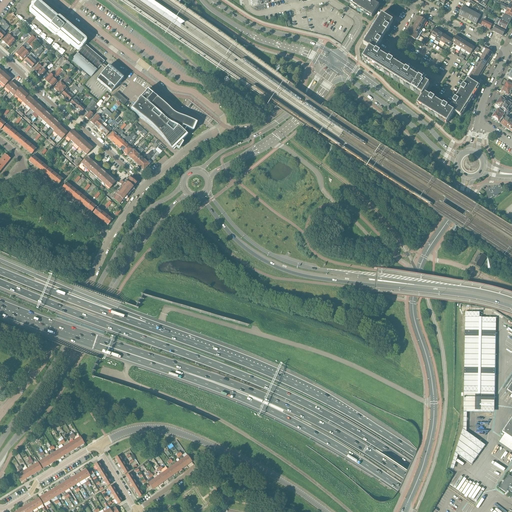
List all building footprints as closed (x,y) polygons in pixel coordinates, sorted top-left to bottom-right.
[(362,0),(357,7),(368,14),(372,17),(379,5),(373,2),(373,1),(371,0),(362,0)] [(29,10),(29,11),(29,12),(30,13),(45,25),(44,26),(55,35),(58,35),(62,38),(76,50),(77,50),(78,50),(79,50),(80,50),(82,48),(86,43),(86,42),(86,41),(86,40),(85,39),(60,17),(58,18),(39,2),(38,2),(37,1),(36,2),(35,2),(34,3),(33,4),(32,4),(31,4),(31,5),(31,6),(31,7),(30,8),(29,9),(29,10)] [(500,5),(511,11),(511,3),(510,3),(509,7),(501,3),(500,5)] [(511,11),(500,5),(499,7),(506,11),(505,14),(511,18),(511,11)] [(463,7),(459,16),(463,18),(468,9),(463,7)] [(468,9),(463,18),(467,20),(472,11),(468,9)] [(472,11),(467,20),(472,22),(476,13),(472,11)] [(476,13),(472,22),(476,25),(481,16),(476,13)] [(387,32),(390,28),(389,28),(393,21),(382,14),(373,29),(384,36),(387,32)] [(501,20),(509,24),(511,19),(504,15),(501,20)] [(416,21),(424,26),(427,21),(419,16),(416,21)] [(506,30),(509,24),(501,20),(499,19),(498,22),(497,22),(496,25),(506,30)] [(490,30),(492,27),(493,24),(485,20),(484,20),(481,25),(490,30)] [(424,26),(416,21),(413,26),(421,31),(424,26)] [(492,32),(503,37),(506,31),(496,26),(493,24),(492,27),(494,28),(492,32)] [(4,33),(10,27),(7,25),(0,33),(0,39),(1,40),(6,34),(4,33)] [(421,31),(413,26),(410,31),(418,36),(421,31)] [(38,36),(29,28),(25,32),(31,37),(26,43),(26,42),(22,47),(15,54),(19,57),(37,38),(38,36)] [(436,28),(431,36),(436,38),(440,31),(436,28)] [(10,36),(8,34),(2,41),(6,45),(18,31),(19,31),(17,29),(15,32),(14,31),(10,36)] [(364,44),(370,48),(375,51),(379,45),(382,41),(381,41),(384,36),(373,29),(364,44)] [(20,32),(18,31),(6,45),(9,48),(15,41),(13,39),(20,32)] [(407,35),(415,40),(418,36),(410,31),(407,35)] [(440,31),(436,38),(435,40),(439,43),(440,41),(445,34),(440,31)] [(445,34),(440,41),(445,44),(450,37),(445,34)] [(452,43),(455,45),(453,47),(455,48),(457,46),(456,46),(461,38),(456,35),(454,39),(452,43)] [(452,43),(454,39),(450,37),(445,44),(449,47),(452,43)] [(461,49),(466,41),(461,38),(456,46),(457,46),(461,49)] [(40,43),(39,42),(35,39),(19,57),(23,60),(29,53),(27,52),(31,47),(32,49),(36,44),(38,45),(40,43)] [(466,52),(471,44),(466,41),(461,49),(466,52)] [(470,54),(475,47),(471,44),(466,52),(470,54)] [(28,65),(38,53),(42,49),(43,48),(40,45),(37,48),(38,49),(33,55),(31,53),(24,62),(28,65)] [(82,48),(71,61),(91,77),(102,65),(82,48)] [(378,68),(385,57),(380,54),(381,54),(377,52),(376,52),(375,51),(370,48),(363,59),(378,68)] [(38,53),(28,65),(31,68),(36,63),(34,61),(43,51),(42,49),(38,53)] [(483,54),(491,59),(494,54),(486,49),(483,54)] [(491,59),(483,54),(480,59),(488,64),(491,59)] [(393,78),(400,66),(393,62),(394,62),(390,60),(389,60),(385,57),(378,68),(393,78)] [(488,64),(480,59),(477,63),(485,68),(488,64)] [(37,74),(49,61),(47,60),(44,63),(41,67),(39,65),(34,70),(37,74)] [(47,69),(46,67),(47,65),(48,66),(50,63),(49,61),(37,74),(41,77),(46,71),(46,72),(47,70),(47,69)] [(485,68),(477,63),(474,68),(482,73),(485,68)] [(109,66),(97,80),(111,92),(124,78),(123,78),(109,66)] [(410,73),(406,70),(400,66),(393,78),(408,87),(415,76),(410,73)] [(52,75),(50,73),(44,80),(48,84),(61,69),(60,68),(52,75)] [(482,73),(474,68),(471,73),(479,77),(482,73)] [(61,69),(48,84),(52,87),(57,82),(55,80),(61,73),(63,71),(61,69)] [(468,77),(476,82),(479,77),(471,73),(468,77)] [(7,76),(0,83),(5,86),(11,80),(7,76)] [(57,91),(68,79),(70,77),(68,76),(61,83),(60,82),(53,89),(57,91)] [(423,81),(419,78),(415,76),(408,87),(422,96),(425,93),(430,85),(423,81)] [(68,79),(57,91),(60,94),(66,88),(65,86),(68,83),(70,85),(72,82),(68,79)] [(464,85),(463,85),(461,89),(458,94),(470,101),(479,86),(468,79),(464,85)] [(9,92),(15,85),(11,81),(5,88),(9,92)] [(15,85),(9,92),(13,96),(20,88),(19,89),(15,85)] [(65,99),(76,86),(74,85),(70,89),(68,92),(66,90),(61,95),(65,99)] [(84,88),(81,86),(79,89),(76,86),(65,99),(68,102),(73,97),(73,96),(77,92),(78,91),(80,93),(84,89),(84,88)] [(511,91),(504,87),(501,92),(509,96),(511,93),(511,94),(511,91)] [(20,88),(13,96),(14,95),(18,98),(24,92),(20,88)] [(183,143),(182,142),(181,142),(188,135),(187,133),(188,132),(188,131),(189,130),(192,131),(196,123),(192,121),(190,120),(187,119),(187,118),(183,117),(183,116),(181,115),(180,116),(180,117),(176,115),(175,114),(176,113),(174,112),(172,110),(170,108),(169,107),(165,104),(162,101),(159,99),(159,100),(147,90),(130,110),(136,115),(138,116),(144,121),(147,124),(150,126),(153,128),(156,131),(159,134),(162,137),(164,140),(168,145),(171,147),(174,150),(176,148),(179,150),(183,143)] [(24,92),(18,98),(22,102),(28,95),(24,92)] [(127,101),(117,92),(114,96),(124,105),(127,101)] [(422,96),(417,104),(432,114),(439,102),(435,100),(435,99),(431,97),(425,93),(422,96)] [(454,112),(460,116),(470,101),(458,94),(456,98),(455,98),(453,102),(449,109),(454,112)] [(28,95),(22,102),(26,106),(32,99),(28,95)] [(77,107),(79,109),(82,112),(85,109),(80,105),(82,102),(79,100),(79,99),(76,96),(70,103),(76,109),(77,107)] [(511,101),(503,96),(502,98),(501,97),(496,105),(501,108),(508,114),(511,108),(511,101)] [(32,99),(26,106),(30,109),(36,103),(32,99)] [(93,101),(85,110),(88,113),(95,105),(96,104),(93,101)] [(447,123),(454,112),(449,109),(448,108),(448,107),(444,105),(439,102),(432,114),(447,123)] [(36,103),(30,109),(34,113),(40,106),(36,103)] [(87,115),(85,117),(88,120),(93,115),(92,114),(91,113),(94,110),(94,111),(98,107),(95,105),(88,113),(87,115)] [(40,106),(34,113),(38,117),(44,110),(40,106)] [(501,108),(499,110),(498,109),(492,118),(499,123),(501,121),(503,122),(506,117),(508,114),(501,108)] [(103,115),(103,116),(105,113),(109,117),(111,114),(106,109),(103,112),(99,117),(96,115),(96,114),(90,122),(94,125),(103,115)] [(44,110),(38,117),(42,120),(48,114),(44,110)] [(114,121),(118,116),(114,112),(110,117),(114,120),(114,121)] [(48,114),(42,120),(46,124),(52,117),(48,114)] [(98,129),(104,123),(102,121),(103,119),(105,117),(103,116),(103,115),(94,125),(98,129)] [(52,117),(46,124),(50,128),(56,121),(52,117)] [(506,117),(503,122),(501,125),(505,128),(511,120),(506,117)] [(111,123),(113,121),(112,121),(111,119),(106,125),(104,123),(98,129),(102,133),(111,123)] [(56,121),(50,128),(54,131),(53,132),(60,124),(56,121)] [(7,122),(4,126),(11,132),(14,128),(7,122)] [(106,136),(112,130),(110,129),(114,125),(111,123),(102,133),(106,136)] [(60,124),(53,132),(57,136),(63,129),(60,126),(60,125),(60,124)] [(126,126),(124,124),(120,129),(118,130),(116,129),(113,132),(113,131),(107,138),(111,141),(122,130),(126,126)] [(4,126),(0,129),(7,136),(11,132),(4,126)] [(63,129),(57,136),(61,140),(68,133),(63,129)] [(72,130),(66,137),(70,141),(76,134),(72,130)] [(115,145),(124,136),(122,134),(124,132),(122,130),(111,141),(115,145)] [(74,144),(80,137),(76,134),(70,141),(74,144)] [(123,152),(133,141),(135,138),(136,138),(132,134),(129,137),(119,148),(123,152)] [(119,148),(129,137),(128,136),(126,138),(124,136),(115,145),(119,148)] [(78,148),(85,141),(80,137),(74,144),(78,148)] [(131,147),(135,142),(137,140),(136,138),(135,138),(123,152),(127,156),(133,149),(131,147)] [(82,152),(89,145),(85,141),(78,148),(82,152)] [(136,152),(133,150),(128,156),(132,160),(145,146),(146,144),(144,143),(140,147),(136,152)] [(82,152),(87,155),(93,149),(89,145),(82,152)] [(136,163),(141,157),(139,155),(146,148),(145,146),(132,160),(136,163)] [(140,167),(153,153),(151,151),(143,159),(141,157),(136,163),(140,167)] [(153,153),(140,167),(143,171),(149,165),(147,162),(151,157),(154,154),(153,153)] [(73,164),(76,167),(82,160),(79,157),(73,164)] [(87,157),(81,164),(85,168),(91,161),(87,157)] [(91,161),(85,168),(89,171),(95,164),(91,161)] [(95,164),(89,171),(93,175),(99,168),(95,164)] [(99,168),(93,175),(97,178),(103,172),(99,168)] [(103,172),(97,178),(101,182),(107,175),(103,172)] [(107,175),(101,182),(105,186),(111,179),(107,175)] [(126,182),(133,188),(136,183),(129,178),(126,182)] [(109,190),(112,187),(116,183),(111,179),(105,186),(109,190)] [(133,188),(126,182),(124,184),(121,181),(119,184),(122,187),(122,186),(129,192),(133,188)] [(119,191),(126,196),(129,192),(122,186),(122,187),(119,191)] [(501,189),(499,186),(487,192),(489,197),(492,196),(493,198),(498,195),(498,193),(502,191),(501,189)] [(116,195),(123,200),(126,196),(119,191),(116,195)] [(123,200),(116,195),(112,199),(119,205),(123,200)] [(474,261),(477,263),(475,265),(480,268),(487,256),(482,253),(481,256),(478,254),(474,261)] [(480,312),(465,312),(464,397),(495,398),(496,318),(480,318),(480,312)] [(511,417),(502,432),(505,433),(511,438),(511,382),(507,390),(511,393),(511,417)] [(80,437),(75,440),(79,447),(84,444),(80,437)] [(79,447),(75,440),(69,443),(74,450),(79,447)] [(74,450),(69,443),(64,446),(69,453),(74,450)] [(69,453),(64,446),(59,449),(63,456),(69,453)] [(51,454),(49,455),(53,462),(58,459),(54,452),(53,450),(51,447),(49,448),(51,451),(50,452),(51,454)] [(42,460),(39,462),(43,469),(48,465),(40,452),(38,449),(39,449),(38,448),(36,450),(39,454),(42,460)] [(63,456),(59,449),(54,452),(58,459),(63,456)] [(42,451),(40,452),(48,465),(53,462),(49,455),(46,457),(43,452),(42,452),(42,451)] [(119,455),(115,458),(118,463),(123,461),(120,455),(119,455)] [(182,459),(187,465),(192,462),(187,455),(184,458),(182,459)] [(123,461),(118,463),(121,469),(126,466),(128,465),(125,459),(124,460),(123,461)] [(187,465),(182,459),(177,462),(182,469),(187,465)] [(32,466),(36,473),(42,469),(38,462),(32,466)] [(97,471),(102,468),(98,462),(94,465),(97,471)] [(182,469),(177,462),(172,466),(177,472),(182,469)] [(36,473),(32,466),(27,469),(31,476),(36,473)] [(126,466),(121,469),(125,474),(129,471),(126,466)] [(177,472),(172,466),(167,469),(172,476),(177,472)] [(102,468),(97,471),(100,476),(105,473),(102,468)] [(31,476),(27,469),(22,472),(26,479),(31,476)] [(167,469),(163,473),(167,479),(172,476),(167,469)] [(85,480),(90,477),(86,470),(81,473),(85,480)] [(26,479),(22,472),(17,475),(21,482),(26,479)] [(75,476),(80,483),(85,480),(81,473),(75,476)] [(105,473),(100,476),(103,481),(108,478),(105,473)] [(134,478),(131,473),(130,473),(126,476),(129,481),(134,478)] [(158,476),(162,483),(167,479),(163,473),(158,476)] [(508,492),(509,491),(511,492),(511,475),(511,477),(508,475),(499,488),(505,492),(507,491),(508,492)] [(70,479),(75,486),(80,483),(75,476),(70,479)] [(162,483),(158,476),(153,480),(158,486),(162,483)] [(108,478),(103,481),(107,487),(112,484),(108,478)] [(132,487),(137,484),(134,479),(134,478),(129,481),(132,487)] [(65,482),(70,489),(75,486),(70,479),(65,482)] [(158,486),(153,480),(148,483),(153,490),(158,486)] [(60,485),(65,492),(70,489),(65,482),(60,485)] [(137,484),(132,487),(135,492),(140,489),(137,484)] [(55,488),(59,495),(65,492),(60,485),(55,488)] [(111,494),(116,491),(113,485),(108,488),(111,494)] [(55,488),(50,491),(54,498),(56,497),(59,495),(55,488)] [(144,495),(143,494),(140,489),(135,492),(139,498),(144,495)] [(45,494),(49,502),(54,498),(50,491),(45,494)] [(116,491),(111,494),(114,499),(119,496),(116,491)] [(49,502),(45,494),(40,498),(44,505),(49,502)] [(119,496),(114,499),(118,505),(123,502),(119,496)] [(39,498),(33,502),(38,508),(41,507),(42,509),(44,508),(43,505),(39,498)] [(28,505),(32,511),(38,508),(33,502),(28,505)]
